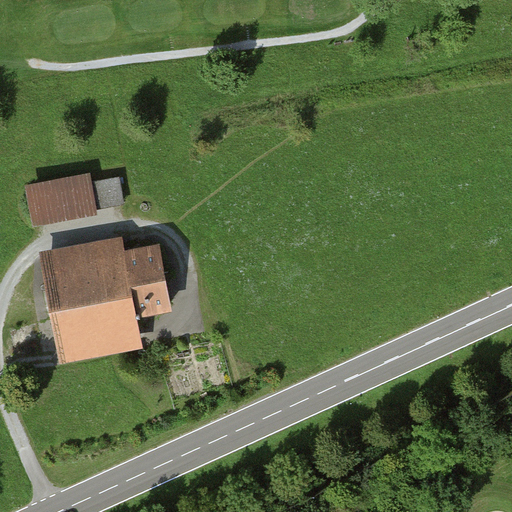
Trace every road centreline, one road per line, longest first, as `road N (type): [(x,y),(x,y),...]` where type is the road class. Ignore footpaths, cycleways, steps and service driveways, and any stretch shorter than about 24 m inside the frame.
road 1 (primary): [(63,511),(511,306)]
road 2 (track): [(29,65),(78,67),(335,36),(392,0)]
